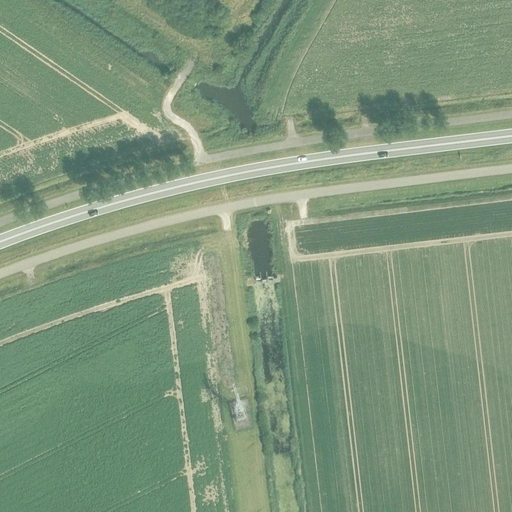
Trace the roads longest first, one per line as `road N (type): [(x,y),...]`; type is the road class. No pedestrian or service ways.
road 1 (unclassified): [(0,223),(226,155),(511,115)]
road 2 (unclassified): [(0,274),(225,207),(511,169)]
road 3 (trunk): [(0,241),(221,177),(511,136)]
